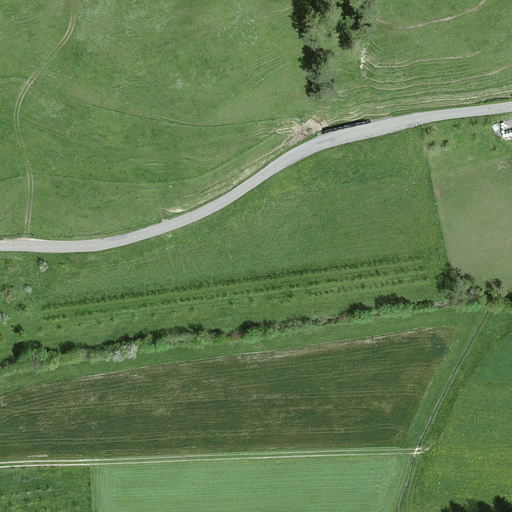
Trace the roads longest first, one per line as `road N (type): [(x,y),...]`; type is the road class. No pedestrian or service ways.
road 1 (tertiary): [(0,245),(117,241),(200,213),(328,138),(511,105)]
road 2 (track): [(0,464),(404,452),(438,441)]
